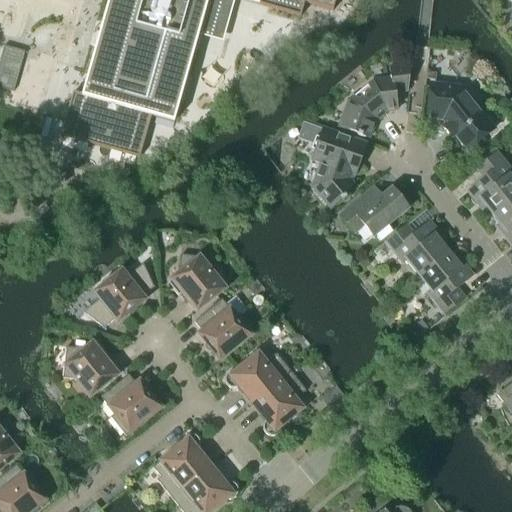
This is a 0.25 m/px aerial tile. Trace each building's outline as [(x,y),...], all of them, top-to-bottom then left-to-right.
[(73,94),(61,138),(140,160),(151,118),(174,125),(201,29),(216,33),(225,0),(235,0),(300,18),(304,4),(333,13),(336,0),(109,0),(82,97),(73,94)] [(3,47),(1,56),(22,62),(24,53),(3,47)] [(357,135),(357,136),(361,138),(362,137),(368,139),(374,121),(385,113),(396,111),(394,93),(406,92),(409,66),(390,68),(391,80),(372,82),(348,102),(338,128),(357,135)] [(469,101),(459,89),(430,86),(426,118),(443,119),(447,124),(442,128),(451,140),(456,136),(468,151),(493,131),(482,117),(485,114),(472,98),(469,101)] [(312,160),(320,164),(312,188),(331,209),(341,201),(342,202),(346,199),(345,198),(355,189),(348,181),(350,174),(354,176),(365,146),(322,130),(312,160)] [(480,201),(492,217),(511,200),(511,181),(509,178),(511,175),(511,173),(496,154),(475,170),(483,180),(467,193),(476,204),(480,201)] [(340,217),(354,234),(363,226),(372,238),(375,236),(379,242),(391,232),(387,226),(407,210),(402,203),(402,197),(397,197),(391,190),(372,206),(365,196),(340,217)] [(511,200),(492,217),(504,232),(500,235),(510,246),(511,244),(511,200)] [(405,262),(418,277),(447,253),(435,238),(438,235),(429,223),(413,236),(405,227),(385,243),(402,265),(405,262)] [(447,253),(418,277),(430,292),(426,295),(443,316),(463,299),(456,290),(472,277),(463,265),(459,268),(447,253)] [(209,272),(211,260),(180,256),(178,275),(167,284),(178,298),(182,295),(196,313),(224,290),(209,272)] [(100,288),(100,289),(93,294),(99,301),(83,314),(103,328),(100,330),(101,331),(114,320),(117,323),(144,301),(142,298),(155,287),(155,286),(152,288),(142,265),(126,279),(121,272),(114,277),(112,277),(110,278),(108,278),(106,279),(104,280),(103,281),(102,283),(101,284),(101,285),(100,286),(100,288)] [(221,301),(193,323),(201,332),(198,335),(219,362),(254,334),(239,316),(236,319),(221,301)] [(95,341),(84,350),(65,349),(62,379),(74,381),(89,399),(117,376),(103,358),(106,355),(95,341)] [(238,388),(251,405),(290,374),(276,356),(272,358),(264,349),(235,372),(233,372),(232,372),(231,372),(229,373),(228,373),(227,374),(225,376),(224,378),(224,380),(224,381),(224,382),(224,384),(225,385),(226,387),(227,388),(229,389),(230,390),(232,390),(233,390),(235,390),(236,389),(238,388)] [(290,374),(251,405),(265,422),(263,424),(263,425),(262,427),(262,428),(262,430),(262,431),(263,433),(264,434),(264,435),(266,436),(268,437),(271,437),(273,437),(275,437),(276,436),(277,435),(278,434),(279,432),(280,430),(280,429),(280,428),(309,404),(301,395),(305,392),(290,374)] [(139,383),(135,385),(128,376),(100,398),(114,416),(110,419),(125,438),(160,409),(139,383)] [(511,383),(496,396),(511,416),(511,383)] [(0,470),(18,456),(4,437),(5,425),(0,424),(0,470)] [(156,481),(171,499),(210,468),(196,451),(197,450),(198,448),(199,446),(199,445),(199,443),(199,442),(198,440),(197,439),(196,437),(194,437),(193,436),(191,436),(190,436),(189,436),(187,436),(185,437),(183,438),(182,440),(181,442),(181,443),(181,445),(152,469),(160,478),(156,481)] [(15,466),(0,478),(0,511),(32,511),(48,499),(33,481),(30,484),(15,466)] [(210,468),(171,499),(180,511),(211,511),(226,501),(228,501),(230,501),(233,500),(235,499),(236,498),(237,495),(238,494),(238,492),(238,491),(238,489),(237,488),(237,487),(236,486),(235,485),(233,484),(231,483),(228,483),(227,483),(225,483),(223,485),(210,468)]
